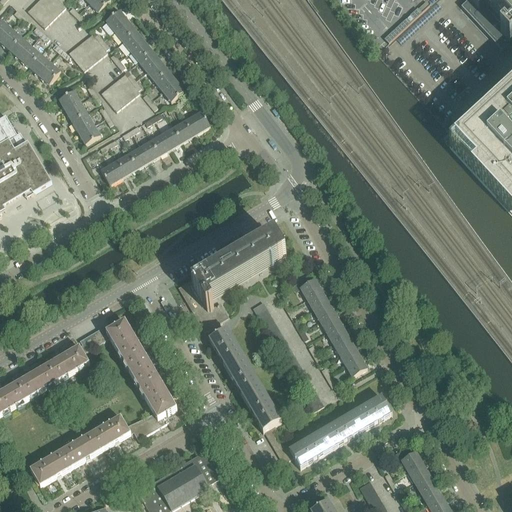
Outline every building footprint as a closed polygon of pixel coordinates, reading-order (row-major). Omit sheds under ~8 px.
[(47,0),(42,0),(41,2),(49,10),(54,6),(47,0)] [(62,0),(60,0),(58,2),(64,8),(68,5),(62,0)] [(107,0),(96,0),(90,7),(99,16),(111,4),(107,0)] [(502,54),(503,54),(511,46),(511,45),(511,39),(511,37),(511,36),(511,0),(481,0),(478,3),(475,0),(471,0),(469,2),(461,9),(461,10),(502,54)] [(41,2),(37,6),(45,15),(49,10),(41,2)] [(62,15),(66,11),(64,8),(58,2),(54,6),(62,15)] [(412,18),(416,22),(430,9),(426,4),(412,18)] [(37,6),(32,10),(41,19),(45,15),(37,6)] [(58,19),(62,15),(54,6),(49,10),(58,19)] [(443,10),(439,6),(398,43),(401,47),(443,10)] [(36,23),(41,19),(32,10),(28,15),(36,23)] [(54,23),(58,19),(49,10),(45,15),(54,23)] [(76,20),(79,17),(73,11),(70,14),(76,20)] [(21,23),(24,19),(17,13),(14,17),(21,23)] [(115,35),(128,25),(120,14),(107,25),(115,35)] [(45,15),(41,19),(49,27),(54,23),(45,15)] [(79,17),(76,20),(82,27),(85,23),(79,17)] [(24,19),(21,23),(28,28),(31,25),(24,19)] [(41,19),(36,23),(45,32),(49,27),(41,19)] [(0,45),(1,46),(12,33),(2,24),(0,26),(0,45)] [(128,25),(115,35),(123,45),(137,35),(128,25)] [(40,40),(44,36),(37,30),(34,34),(40,40)] [(1,46),(11,54),(22,41),(12,33),(1,46)] [(123,45),(131,56),(145,45),(137,35),(123,45)] [(44,36),(40,40),(47,45),(50,42),(44,36)] [(99,37),(95,40),(100,47),(104,44),(99,37)] [(96,51),(100,47),(95,40),(93,38),(88,41),(96,51)] [(20,63),(32,50),(22,41),(11,54),(20,63)] [(91,54),(96,51),(88,41),(83,45),(91,54)] [(104,44),(100,47),(106,54),(110,51),(104,44)] [(86,58),(91,54),(83,45),(79,49),(86,58)] [(131,56),(139,66),(153,55),(145,45),(131,56)] [(60,57),(63,53),(56,47),(53,51),(60,57)] [(100,47),(96,51),(103,60),(108,56),(106,54),(100,47)] [(82,62),(86,58),(79,49),(74,52),(82,62)] [(20,63),(30,71),(41,58),(32,50),(20,63)] [(96,51),(91,54),(99,64),(103,60),(96,51)] [(77,66),(82,62),(74,52),(69,56),(77,66)] [(63,53),(60,57),(67,62),(70,59),(63,53)] [(94,67),(99,64),(91,54),(86,58),(94,67)] [(153,55),(139,66),(147,76),(161,65),(153,55)] [(117,67),(120,64),(115,57),(111,60),(117,67)] [(40,80),(51,67),(41,58),(30,71),(40,80)] [(89,71),(94,67),(86,58),(82,62),(89,71)] [(77,66),(84,75),(89,71),(82,62),(77,66)] [(120,64),(117,67),(122,74),(126,71),(120,64)] [(147,76),(155,86),(169,75),(161,65),(147,76)] [(51,67),(40,80),(50,88),(61,75),(51,67)] [(467,114),(508,75),(504,71),(463,110),(467,114)] [(163,96),(177,85),(169,75),(155,86),(163,96)] [(133,87),(137,84),(131,77),(127,80),(133,87)] [(133,87),(127,80),(125,78),(121,81),(128,91),(133,87)] [(511,79),(450,136),(444,142),(450,149),(450,150),(511,217),(511,79)] [(123,95),(128,91),(121,81),(116,85),(123,95)] [(137,84),(133,87),(138,94),(142,91),(137,84)] [(119,98),(123,95),(116,85),(111,89),(119,98)] [(177,85),(163,96),(172,106),(185,95),(177,85)] [(133,87),(128,91),(136,100),(140,96),(138,94),(133,87)] [(93,99),(97,97),(92,89),(88,92),(93,99)] [(114,102),(119,98),(111,89),(106,93),(114,102)] [(128,91),(123,95),(131,104),(136,100),(128,91)] [(109,106),(114,102),(106,93),(102,97),(109,106)] [(66,115),(81,106),(74,95),(60,104),(66,115)] [(123,95),(119,98),(126,108),(131,104),(123,95)] [(97,97),(93,99),(97,107),(101,105),(97,97)] [(119,98),(114,102),(121,112),(126,108),(119,98)] [(149,107),(152,104),(147,98),(143,100),(149,107)] [(114,102),(109,106),(117,115),(121,112),(114,102)] [(152,104),(149,107),(154,114),(158,111),(152,104)] [(175,108),(177,112),(185,108),(183,104),(175,108)] [(81,106),(66,115),(73,126),(88,117),(81,106)] [(177,112),(175,108),(167,113),(170,117),(177,112)] [(106,122),(110,119),(105,112),(101,114),(106,122)] [(185,125),(194,140),(211,130),(202,115),(185,125)] [(88,117),(73,126),(79,137),(94,128),(88,117)] [(153,121),(155,125),(163,121),(160,117),(153,121)] [(0,217),(2,216),(0,213),(0,212),(3,211),(4,211),(4,210),(2,208),(28,193),(31,199),(33,198),(37,196),(36,195),(35,192),(45,186),(49,184),(27,147),(21,137),(20,137),(17,138),(6,119),(0,122),(0,217)] [(110,119),(106,122),(110,129),(114,127),(110,119)] [(155,125),(153,121),(145,126),(147,130),(155,125)] [(194,140),(185,125),(174,132),(183,147),(194,140)] [(94,128),(79,137),(86,149),(101,140),(94,128)] [(130,134),(133,138),(140,134),(138,130),(130,134)] [(163,138),(172,153),(183,147),(174,132),(163,138)] [(133,138),(130,134),(123,139),(125,143),(133,138)] [(172,153),(163,138),(152,145),(160,160),(172,153)] [(108,147),(110,151),(118,147),(116,143),(108,147)] [(141,151),(149,166),(160,160),(152,145),(141,151)] [(110,151),(108,147),(100,152),(103,156),(110,151)] [(129,158),(138,173),(149,166),(141,151),(129,158)] [(118,164),(127,179),(138,173),(129,158),(118,164)] [(127,179),(118,164),(101,174),(110,189),(127,179)] [(287,260),(276,241),(199,286),(196,281),(179,291),(205,335),(229,321),(221,307),(214,311),(210,304),(287,260)] [(315,283),(300,291),(307,303),(322,294),(319,289),(315,283)] [(322,294),(307,303),(314,314),(329,305),(325,299),(322,294)] [(287,314),(292,312),(287,304),(283,307),(287,314)] [(264,305),(253,312),(257,317),(267,311),(264,305)] [(329,305),(314,314),(320,325),(335,316),(332,312),(329,305)] [(267,311),(257,317),(258,319),(260,322),(270,316),(267,311)] [(292,312),(287,314),(292,322),(296,319),(292,312)] [(270,316),(260,322),(263,327),(273,321),(270,316)] [(335,316),(320,325),(327,336),(342,327),(338,321),(335,316)] [(273,321),(263,327),(266,332),(276,326),(273,321)] [(107,336),(110,342),(120,359),(119,361),(121,365),(124,365),(124,366),(143,354),(137,345),(137,344),(135,341),(134,339),(126,325),(114,332),(107,336)] [(111,326),(103,330),(107,336),(114,332),(111,326)] [(276,326),(266,332),(269,337),(279,331),(276,326)] [(300,336),(305,334),(300,326),(296,329),(300,336)] [(342,327),(327,336),(333,347),(348,339),(345,334),(342,327)] [(103,330),(97,334),(104,345),(110,342),(107,336),(103,330)] [(279,331),(269,337),(272,342),(282,336),(279,331)] [(97,334),(92,337),(98,349),(104,345),(97,334)] [(227,374),(246,363),(228,334),(210,344),(210,345),(217,357),(218,358),(221,363),(227,374)] [(305,334),(300,336),(305,344),(309,341),(305,334)] [(282,336),(272,342),(275,347),(285,341),(282,336)] [(92,337),(86,341),(92,352),(98,349),(92,337)] [(348,339),(333,347),(340,358),(355,350),(351,343),(348,339)] [(82,348),(80,350),(84,357),(92,352),(86,341),(80,344),(82,348)] [(285,341),(275,347),(278,352),(288,346),(285,341)] [(288,346),(278,352),(281,358),(291,351),(288,346)] [(314,349),(309,351),(314,359),(318,356),(314,349)] [(59,362),(50,367),(60,385),(90,367),(84,357),(80,350),(63,359),(59,362)] [(355,350),(340,358),(346,370),(361,361),(358,356),(355,350)] [(291,351),(281,358),(284,363),(294,356),(291,351)] [(143,354),(124,366),(125,368),(124,370),(126,374),(129,374),(136,386),(135,389),(137,392),(140,393),(141,395),(160,384),(153,372),(153,371),(151,368),(150,367),(143,354)] [(294,356),(284,363),(287,368),(297,362),(294,356)] [(318,356),(314,359),(318,366),(323,364),(318,356)] [(361,361),(346,370),(353,381),(368,372),(364,366),(361,361)] [(297,362),(287,368),(290,373),(300,367),(297,362)] [(245,404),(264,394),(246,363),(227,374),(235,387),(235,388),(238,392),(238,393),(239,393),(245,404)] [(30,379),(19,385),(30,402),(60,385),(50,367),(35,376),(34,376),(30,379)] [(300,367),(290,373),(293,378),(303,372),(300,367)] [(326,369),(321,372),(327,381),(331,378),(326,369)] [(303,372),(293,378),(296,383),(306,377),(303,372)] [(306,377),(296,383),(299,388),(309,382),(306,377)] [(331,378),(327,381),(332,391),(337,388),(331,378)] [(309,382),(299,388),(302,393),(312,387),(309,382)] [(141,395),(140,398),(142,401),(145,402),(154,417),(158,424),(166,420),(177,413),(169,398),(166,394),(160,384),(141,395)] [(1,396),(0,396),(0,419),(30,402),(19,385),(6,393),(2,395),(1,396)] [(312,387),(302,393),(305,398),(315,392),(312,387)] [(315,392),(305,398),(308,403),(318,397),(315,392)] [(265,436),(275,428),(282,424),(264,394),(245,404),(253,418),(256,424),(257,424),(264,436),(263,436),(264,436),(265,436)] [(318,397),(308,403),(311,408),(321,402),(318,397)] [(351,417),(362,436),(374,429),(379,426),(380,426),(380,425),(392,418),(392,419),(393,418),(382,400),(351,417)] [(321,402),(311,408),(314,414),(324,408),(321,402)] [(131,428),(127,430),(131,437),(134,436),(139,443),(159,431),(161,430),(169,425),(166,420),(158,424),(154,417),(151,418),(131,428)] [(362,436),(351,417),(321,435),(332,454),(343,447),(344,447),(350,444),(349,443),(362,436)] [(121,420),(91,438),(101,455),(115,447),(119,445),(119,444),(131,437),(127,430),(121,420)] [(275,428),(265,436),(268,441),(279,435),(275,428)] [(279,435),(268,441),(271,446),(282,440),(279,435)] [(332,454),(321,435),(290,453),(291,455),(294,461),(301,472),(313,465),(318,462),(319,461),(332,454)] [(91,438),(61,455),(71,473),(86,464),(90,461),(91,461),(101,455),(91,438)] [(282,440),(271,446),(274,451),(285,445),(282,440)] [(285,445),(274,451),(277,457),(288,450),(285,445)] [(288,450),(277,457),(280,462),(291,455),(290,453),(288,450)] [(208,454),(169,477),(138,495),(147,511),(174,511),(209,492),(207,488),(223,479),(208,454)] [(61,455),(31,473),(41,491),(57,481),(61,478),(62,478),(71,473),(61,455)] [(283,467),(294,461),(291,455),(280,462),(283,467)] [(407,474),(422,465),(417,455),(402,464),(407,474)] [(422,465),(407,474),(414,485),(429,476),(422,465)] [(389,486),(393,484),(389,476),(385,478),(389,486)] [(429,476),(414,485),(420,495),(435,487),(429,476)] [(393,484),(389,486),(394,494),(398,491),(393,484)] [(370,485),(360,491),(363,496),(373,490),(370,485)] [(435,487),(420,495),(427,507),(442,498),(435,487)] [(373,490),(363,496),(366,502),(376,495),(373,490)] [(376,495),(366,502),(369,507),(380,501),(376,495)] [(402,508),(406,506),(402,498),(398,501),(402,508)] [(442,498),(427,507),(429,511),(443,511),(448,509),(442,498)] [(372,511),(383,506),(380,501),(369,507),(372,511)]
